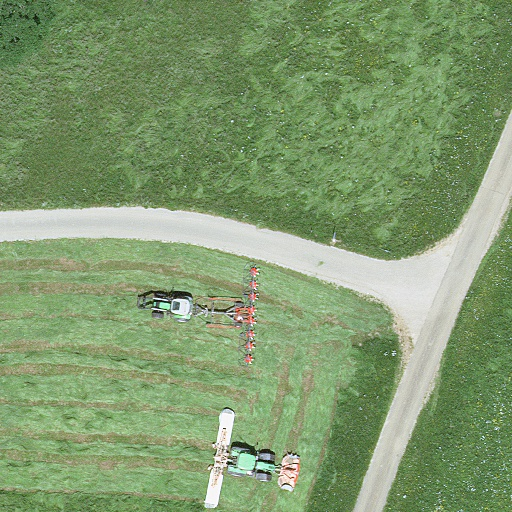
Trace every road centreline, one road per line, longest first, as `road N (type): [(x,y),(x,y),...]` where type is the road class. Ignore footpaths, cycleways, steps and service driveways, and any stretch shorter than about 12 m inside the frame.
road 1 (track): [(450,301),(239,231),(0,209)]
road 2 (unclassified): [(368,511),(511,149)]
